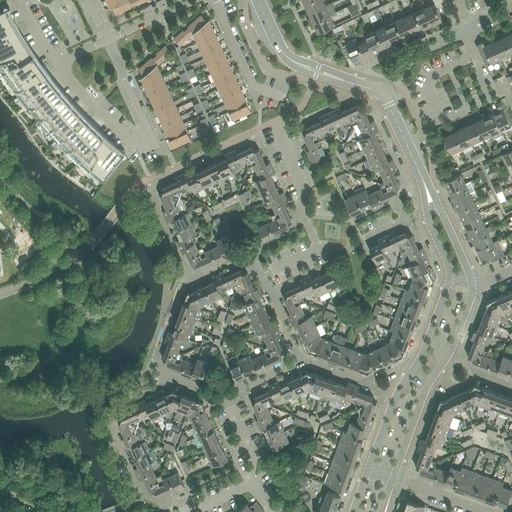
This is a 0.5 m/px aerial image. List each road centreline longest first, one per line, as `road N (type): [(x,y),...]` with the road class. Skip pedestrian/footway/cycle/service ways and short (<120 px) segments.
road 1 (residential): [(55,65),(141,151),(155,143),(107,40)]
road 2 (tertiary): [(449,275),(370,467)]
road 3 (tertiary): [(394,476),(472,285)]
road 4 (residential): [(231,399),(299,359),(264,273)]
road 5 (tertiary): [(384,96),(291,61),(257,0)]
road 6 (residential): [(321,249),(267,125)]
